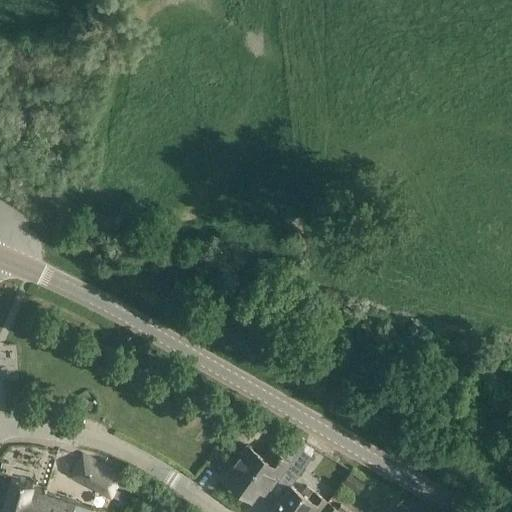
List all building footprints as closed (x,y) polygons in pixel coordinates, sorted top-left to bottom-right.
[(252,429),(260,417),(246,409),(238,419),(252,429)] [(248,445),(223,479),(251,499),(258,490),(267,497),(272,490),(282,476),(292,463),(270,447),(264,456),(248,445)] [(72,474),(111,495),(121,474),(82,454),(72,474)] [(343,482),(353,490),(358,493),(365,483),(350,472),(343,482)] [(1,511),(71,511),(75,501),(31,488),(33,484),(11,477),(1,511)] [(290,484),(270,511),(319,511),(328,501),(306,486),(302,492),(290,484)] [(328,501),(319,511),(350,511),(351,511),(340,504),(337,509),(328,501)]
